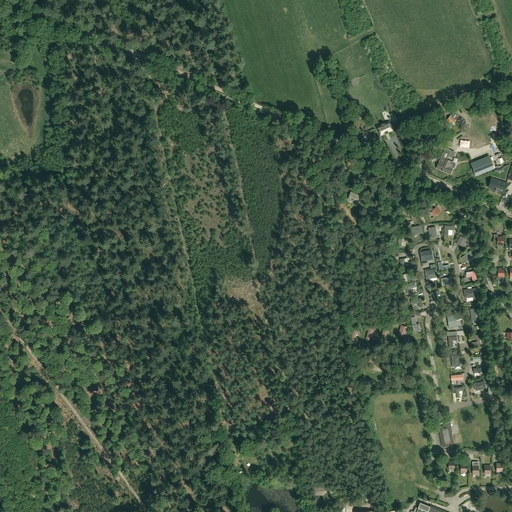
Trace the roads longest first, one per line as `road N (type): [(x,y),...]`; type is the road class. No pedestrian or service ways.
road 1 (track): [(152,511),(0,308)]
road 2 (track): [(221,88),(11,0)]
road 3 (track): [(393,163),(221,88)]
road 4 (residential): [(428,319),(443,412),(436,416),(444,494)]
road 5 (residential): [(428,319),(417,249),(441,248),(454,259),(452,297)]
road 6 (unclassified): [(511,213),(393,163)]
